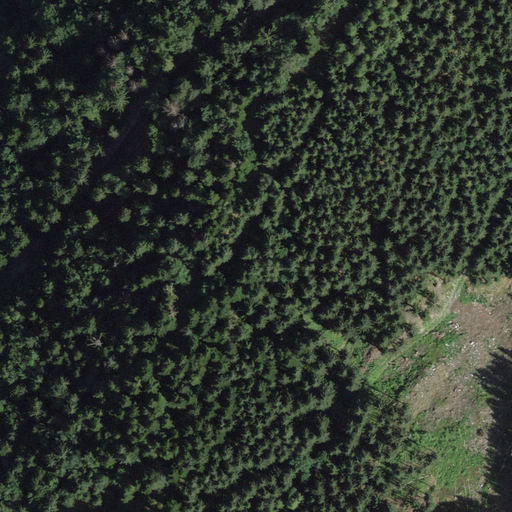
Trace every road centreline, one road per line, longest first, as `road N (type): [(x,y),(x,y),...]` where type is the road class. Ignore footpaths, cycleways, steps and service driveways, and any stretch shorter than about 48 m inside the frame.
road 1 (track): [(511,184),(425,337),(393,357),(341,433),(245,473),(210,511)]
road 2 (track): [(0,284),(99,177),(138,104),(275,0)]
